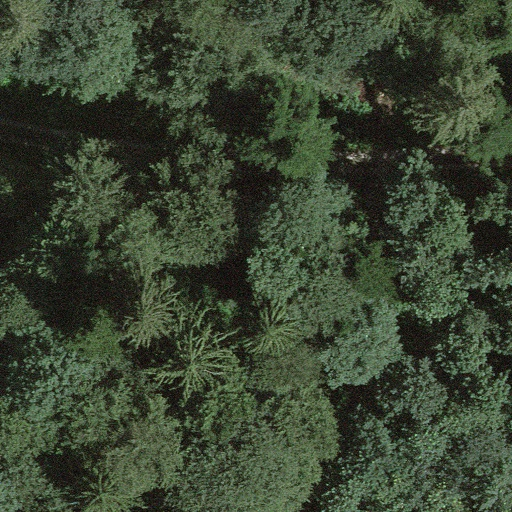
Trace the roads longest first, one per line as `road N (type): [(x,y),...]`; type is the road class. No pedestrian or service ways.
road 1 (track): [(0,124),(92,142),(357,153),(511,147)]
road 2 (track): [(357,153),(511,405)]
